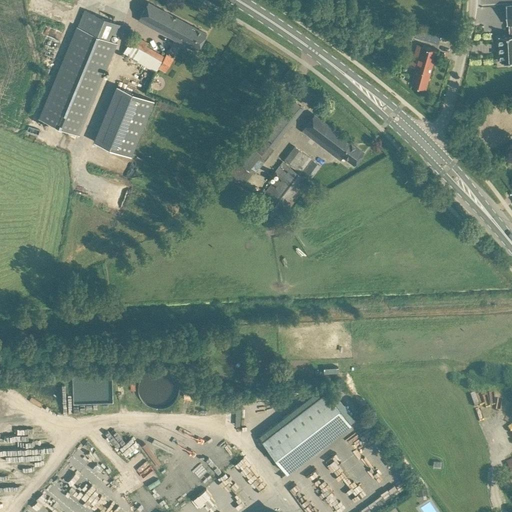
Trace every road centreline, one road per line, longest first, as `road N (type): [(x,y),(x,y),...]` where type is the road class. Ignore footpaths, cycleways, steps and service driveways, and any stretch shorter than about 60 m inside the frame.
road 1 (track): [(33,292),(177,217),(313,51)]
road 2 (unclassified): [(429,141),(445,115),(472,0)]
road 3 (secondary): [(236,0),(345,74)]
